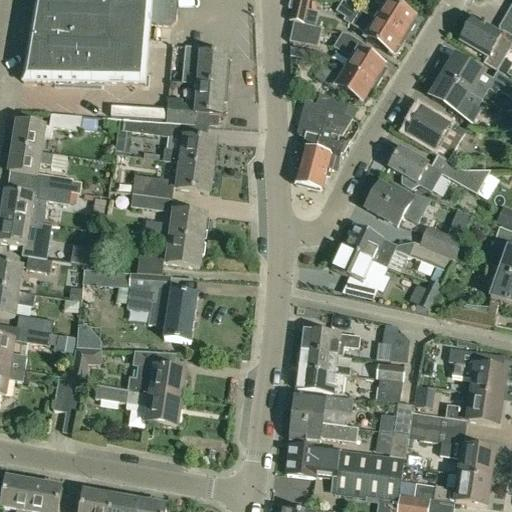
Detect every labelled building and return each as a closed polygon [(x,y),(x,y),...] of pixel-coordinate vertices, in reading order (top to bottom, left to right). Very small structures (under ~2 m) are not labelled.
[(37,0),(30,44),(23,86),(104,87),(140,87),(145,87),(147,71),(151,28),(171,30),(177,26),(178,0),(37,0)] [(291,1),(289,11),(289,13),(293,14),(290,25),(315,31),(318,15),(308,13),(310,4),(291,1)] [(361,13),(360,13),(344,3),(337,13),(347,19),(346,22),(369,37),(367,42),(392,58),(393,56),(397,56),(401,49),(400,46),(404,40),(361,13)] [(366,4),(361,13),(404,40),(408,33),(412,33),(415,27),(414,23),(415,21),(389,5),(383,15),(366,4)] [(501,31),(498,35),(474,21),(461,44),(488,59),(484,66),(497,74),(510,51),(511,51),(511,15),(509,14),(499,30),(501,31)] [(317,51),(321,32),(294,26),(290,45),(317,51)] [(348,72),(373,88),(376,90),(383,79),(380,77),(385,69),(361,53),(365,47),(350,37),(343,35),(334,50),(354,62),(348,72)] [(168,105),(164,105),(162,127),(196,129),(196,128),(197,118),(222,120),(227,60),(200,58),(201,53),(186,52),(183,88),(197,89),(195,107),(168,105)] [(457,60),(445,80),(472,96),(477,87),(496,99),(499,94),(511,101),(511,84),(504,80),(505,79),(497,74),(493,82),(457,60)] [(376,90),(373,88),(348,72),(343,81),(322,68),(314,80),(336,94),(338,90),(362,105),(367,97),(370,99),(376,90)] [(472,96),(445,80),(433,101),(472,125),(477,116),(464,108),(472,96)] [(316,107),(344,118),(348,107),(320,96),(316,107)] [(316,107),(306,104),(297,139),(305,141),(303,147),(318,150),(328,153),(332,135),(342,137),(352,121),(344,118),(316,107)] [(438,125),(423,116),(410,136),(436,152),(446,137),(460,145),(464,137),(440,122),(438,125)] [(97,134),(98,122),(51,119),(49,132),(17,126),(13,150),(42,154),(44,141),(51,142),(53,131),(81,137),(82,133),(97,134)] [(163,165),(213,173),(216,146),(193,143),(196,129),(162,127),(137,125),(123,124),(122,134),(131,135),(177,141),(175,155),(165,154),(163,165)] [(128,156),(130,147),(131,135),(122,134),(119,154),(128,156)] [(318,150),(303,147),(297,171),(301,172),(297,187),(322,193),(326,178),(330,179),(332,170),(339,171),(342,157),(318,150)] [(52,169),(54,158),(41,157),(42,154),(13,150),(9,176),(37,181),(40,167),(52,169)] [(389,171),(404,180),(403,181),(403,187),(411,191),(417,188),(417,187),(431,195),(442,177),(477,198),(491,174),(490,174),(465,174),(452,167),(437,160),(432,170),(428,168),(429,168),(401,152),(389,171)] [(134,186),(132,197),(173,203),(175,193),(209,198),(213,173),(163,165),(163,166),(181,169),(178,188),(134,181),(134,186)] [(71,195),(80,197),(82,186),(41,180),(40,190),(71,195)] [(380,189),(366,211),(398,230),(404,219),(417,227),(418,227),(425,213),(412,205),(413,204),(395,193),(393,197),(380,189)] [(71,195),(40,190),(37,203),(35,203),(35,201),(5,196),(1,221),(44,227),(48,205),(63,207),(69,208),(71,195)] [(171,217),(173,203),(132,197),(130,211),(171,217)] [(511,213),(503,210),(497,227),(511,232),(511,213)] [(172,241),(172,242),(202,246),(205,220),(176,216),(174,228),(147,224),(145,238),(150,239),(172,241)] [(44,227),(1,221),(0,228),(0,246),(27,251),(29,236),(43,238),(44,227)] [(373,264),(387,271),(398,249),(355,229),(344,251),(373,264)] [(494,248),(509,254),(502,271),(488,266),(486,272),(500,278),(500,277),(511,281),(511,234),(500,230),(494,248)] [(99,262),(100,262),(109,263),(110,258),(111,258),(115,232),(104,231),(99,262)] [(429,231),(422,249),(452,262),(455,263),(463,245),(429,231)] [(198,272),(202,246),(172,242),(169,260),(140,257),(137,277),(137,278),(162,280),(162,278),(163,268),(198,272)] [(408,259),(446,275),(452,262),(422,249),(414,246),(408,259)] [(389,282),(384,279),(387,271),(373,264),(344,251),(334,273),(382,296),(389,282)] [(57,265),(28,261),(26,273),(51,277),(51,276),(55,277),(57,265)] [(0,291),(19,295),(23,272),(0,268),(0,291)] [(137,278),(137,277),(130,276),(85,273),(83,287),(90,287),(129,290),(129,291),(130,291),(127,312),(154,317),(152,329),(166,331),(167,327),(193,331),(198,300),(171,296),(171,293),(172,279),(162,278),(162,280),(137,278)] [(495,331),(500,305),(511,309),(511,281),(500,277),(500,278),(491,302),(488,316),(450,308),(447,321),(495,331)] [(416,308),(428,315),(439,292),(427,286),(416,308)] [(19,295),(0,291),(0,319),(15,322),(17,308),(33,311),(35,298),(19,295)] [(17,330),(52,337),(54,324),(19,318),(17,330)] [(52,337),(17,330),(15,344),(50,349),(51,347),(57,348),(58,337),(52,337)] [(344,359),(345,350),(360,352),(361,341),(304,333),(302,354),(338,358),(344,359)] [(393,349),(391,365),(408,367),(410,345),(403,337),(385,335),(383,347),(393,349)] [(27,360),(13,357),(15,344),(0,341),(0,370),(25,374),(27,360)] [(102,355),(76,352),(71,384),(86,386),(88,368),(100,370),(102,355)] [(455,365),(477,369),(479,356),(452,352),(450,366),(455,366),(455,365)] [(351,371),(337,369),(338,358),(302,354),(301,356),(298,356),(297,367),(300,369),(299,372),(345,378),(350,379),(351,371)] [(97,391),(129,396),(182,404),(186,376),(171,374),(173,358),(134,355),(132,370),(139,371),(137,382),(131,381),(129,395),(98,390),(97,391)] [(472,395),(504,400),(509,374),(477,369),(455,365),(455,366),(453,377),(474,380),(472,395)] [(376,382),(379,383),(403,386),(404,386),(406,371),(378,367),(376,382)] [(25,374),(0,370),(0,399),(6,400),(9,383),(23,385),(25,374)] [(345,378),(299,372),(297,392),(342,398),(345,378)] [(63,436),(71,384),(59,382),(54,413),(66,416),(63,436)] [(403,386),(379,383),(376,403),(400,406),(403,386)] [(71,384),(63,436),(74,438),(77,417),(79,418),(84,387),(71,384)] [(96,402),(127,407),(127,408),(149,411),(146,426),(178,431),(182,404),(129,396),(97,391),(96,402)] [(448,407),(446,421),(500,429),(504,400),(472,395),(469,410),(448,407)] [(293,424),(322,427),(324,413),(351,417),(353,404),(296,396),(293,424)] [(398,406),(396,416),(394,435),(410,437),(411,427),(413,416),(414,409),(398,406)] [(446,421),(413,416),(411,427),(445,432),(446,421)] [(358,432),(349,431),(322,427),(293,424),(290,442),(320,446),(320,441),(356,446),(358,432)] [(443,446),(443,445),(445,432),(411,427),(410,437),(409,442),(442,446),(443,446)] [(406,462),(409,442),(410,437),(394,435),(390,458),(390,460),(406,462)] [(497,454),(443,445),(443,446),(441,458),(462,461),(459,476),(493,481),(497,454)] [(291,448),(287,477),(335,484),(333,494),(379,500),(378,506),(398,508),(404,463),(291,448)] [(488,510),(493,481),(459,476),(457,491),(436,488),(436,490),(434,502),(488,510)] [(30,511),(34,488),(7,483),(2,511),(8,511),(30,511)] [(401,497),(399,508),(424,511),(429,511),(431,503),(434,503),(434,502),(436,490),(416,487),(415,499),(401,497)] [(58,511),(62,492),(34,488),(30,511),(58,511)] [(110,511),(112,501),(84,497),(81,511),(110,511)] [(137,511),(139,506),(112,501),(110,511),(137,511)]
